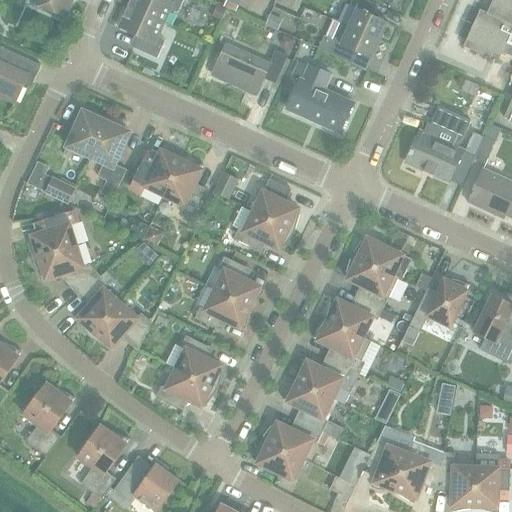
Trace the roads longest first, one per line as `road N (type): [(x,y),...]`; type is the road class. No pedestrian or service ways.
road 1 (residential): [(217,462),(108,393),(32,329),(6,274),(2,209),(72,63)]
road 2 (residential): [(352,191),(72,63)]
road 3 (residential): [(217,462),(352,191)]
road 4 (residential): [(352,191),(439,0)]
road 5 (residential): [(511,257),(352,191)]
